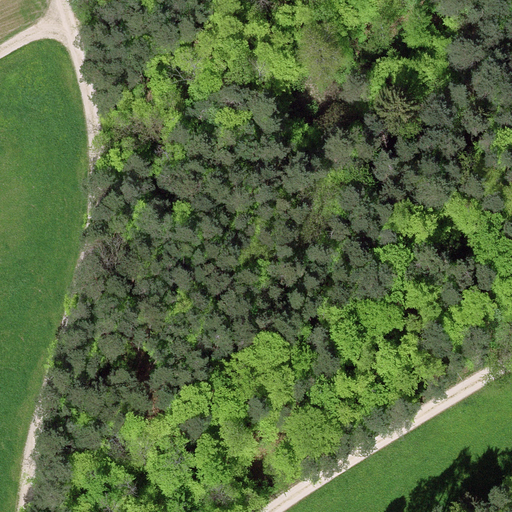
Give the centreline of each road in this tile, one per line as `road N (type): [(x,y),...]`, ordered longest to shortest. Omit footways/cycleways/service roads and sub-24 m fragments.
road 1 (track): [(25,511),(101,195),(86,87),(59,0)]
road 2 (track): [(287,511),(511,359)]
